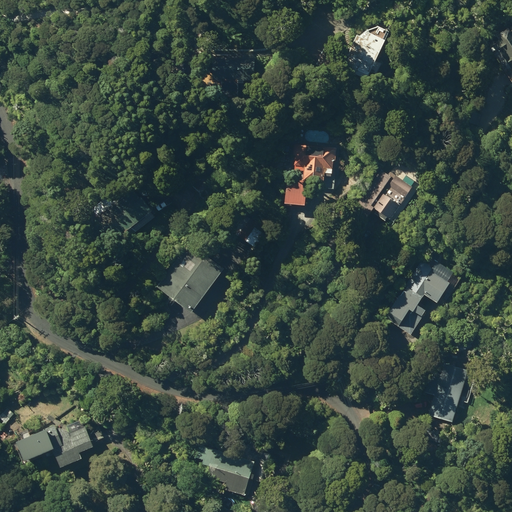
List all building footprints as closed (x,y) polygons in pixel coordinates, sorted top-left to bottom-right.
[(511,27),(489,43),(511,78),(511,27)] [(349,70),(376,83),(395,43),(377,34),(374,42),(363,37),(358,47),(335,36),(321,65),(345,77),(349,70)] [(197,58),(202,63),(206,60),(201,55),(197,58)] [(227,98),(244,98),(244,81),(260,81),(260,58),(216,58),(216,81),(227,81),(227,98)] [(335,150),(292,148),(289,206),(308,207),(309,183),(327,184),(327,175),(334,175),(335,150)] [(192,183),(204,196),(221,180),(209,167),(192,183)] [(378,211),(396,223),(417,190),(399,178),(397,181),(384,172),(357,212),(372,222),(378,211)] [(104,231),(116,245),(158,213),(132,180),(92,210),(107,229),(104,231)] [(236,233),(249,241),(259,224),(247,216),(236,233)] [(222,238),(211,252),(221,260),(232,246),(222,238)] [(160,287),(198,314),(231,268),(194,241),(160,287)] [(389,319),(414,337),(431,312),(422,307),(428,297),(440,305),(453,286),(420,263),(412,274),(419,278),(416,283),(411,280),(406,287),(409,290),(389,319)] [(457,341),(461,350),(476,343),(472,335),(457,341)] [(432,417),(456,423),(471,372),(438,363),(430,394),(438,396),(432,417)] [(6,418),(10,421),(15,415),(11,412),(6,418)] [(59,458),(64,471),(85,462),(83,456),(96,450),(86,428),(71,435),(59,430),(57,431),(55,427),(47,431),(48,435),(22,446),(30,465),(55,455),(57,459),(59,458)] [(230,491),(249,497),(255,480),(265,483),(275,452),(257,446),(252,461),(221,451),(212,478),(232,484),(230,491)] [(214,504),(222,506),(224,499),(216,497),(214,504)]
